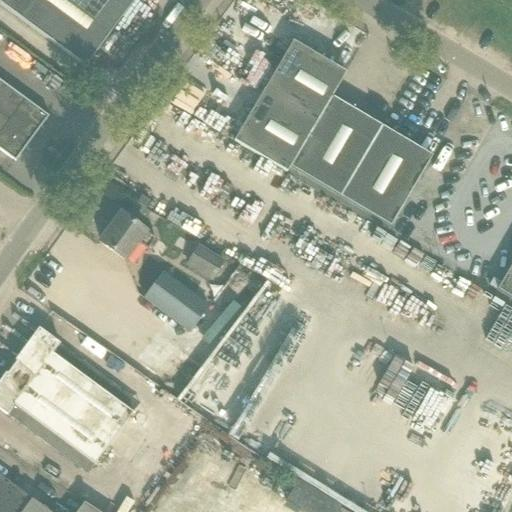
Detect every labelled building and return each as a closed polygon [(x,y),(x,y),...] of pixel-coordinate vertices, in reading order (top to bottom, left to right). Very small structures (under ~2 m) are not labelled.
[(0,0),(0,5),(84,68),(134,0),(0,0)] [(273,1),(268,15),(286,22),(291,8),(273,1)] [(316,124),(331,98),(345,74),(292,42),(263,92),(316,124)] [(0,151),(15,162),(48,117),(0,81),(0,151)] [(286,173),(289,168),(316,124),(263,92),(233,142),(286,173)] [(331,98),(316,124),(289,168),(340,198),(381,127),(331,98)] [(431,157),(381,127),(340,198),(390,227),(431,157)] [(233,142),(195,207),(248,239),(286,173),(233,142)] [(390,227),(386,234),(439,266),(485,189),(431,157),(390,227)] [(286,173),(248,239),(298,268),(340,198),(289,168),(286,173)] [(511,205),(485,189),(439,266),(492,297),(496,291),(511,264),(511,205)] [(340,198),(298,268),(348,298),(386,234),(390,227),(340,198)] [(147,250),(155,240),(121,215),(100,243),(124,261),(137,243),(147,250)] [(386,234),(348,298),(401,330),(439,266),(386,234)] [(212,281),(223,263),(198,248),(188,266),(212,281)] [(511,264),(496,291),(511,300),(511,264)] [(439,266),(401,330),(455,361),(492,297),(439,266)] [(208,308),(162,274),(143,300),(189,333),(208,308)] [(492,297),(455,361),(505,391),(511,379),(511,300),(496,291),(492,297)] [(260,366),(259,367),(285,383),(311,340),(284,324),(260,366)] [(106,449),(132,414),(139,404),(59,344),(38,329),(14,362),(16,363),(15,363),(16,364),(8,375),(7,374),(7,375),(5,374),(0,380),(0,411),(7,416),(87,475),(89,472),(106,449)] [(311,340),(285,383),(311,398),(337,355),(311,340)] [(337,355),(311,398),(337,414),(363,371),(337,355)] [(259,367),(233,410),(260,426),(285,383),(259,367)] [(363,371),(337,414),(364,429),(389,386),(363,371)] [(285,383),(260,426),(286,441),(311,398),(285,383)] [(389,386),(364,429),(416,460),(441,417),(389,386)] [(311,398),(286,441),(312,457),(337,414),(311,398)] [(337,414),(312,457),(338,472),(364,429),(337,414)] [(441,417),(416,460),(468,491),(494,448),(441,417)] [(364,429),(338,472),(390,503),(416,460),(364,429)] [(416,460),(390,503),(405,511),(455,511),(468,491),(416,460)] [(94,511),(83,504),(76,511),(47,511),(0,477),(0,511),(94,511)] [(292,511),(333,511),(337,506),(294,479),(279,504),(292,511)]
